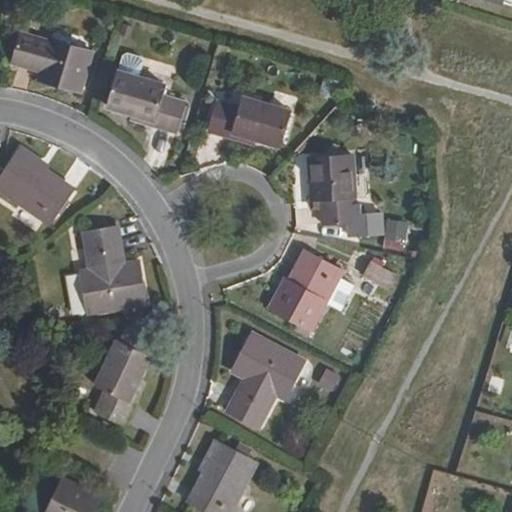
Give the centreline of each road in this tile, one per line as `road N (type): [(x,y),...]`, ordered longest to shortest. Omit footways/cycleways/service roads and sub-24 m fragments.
road 1 (residential): [(157,211),(222,175),(251,179),(273,200),(278,226),(266,251),(187,284)]
road 2 (residential): [(187,284),(186,378),(132,511)]
road 3 (residential): [(0,112),(32,117),(93,146),(157,211)]
